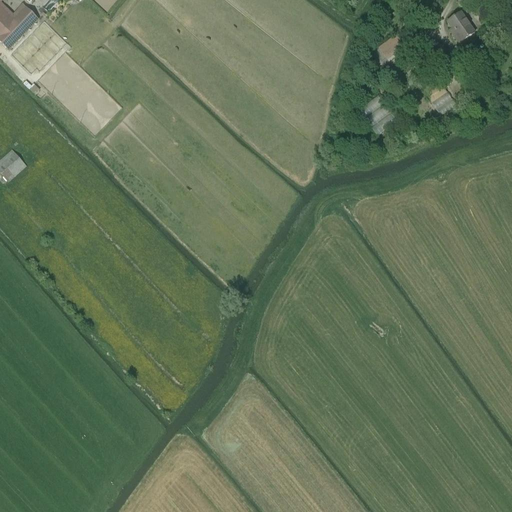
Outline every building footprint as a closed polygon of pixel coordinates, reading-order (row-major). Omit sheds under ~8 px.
[(25,9),(13,21),(0,8),(0,43),(8,52),(38,21),(25,9)] [(461,13),(446,23),(454,34),(452,35),(458,45),(474,34),(461,13)] [(378,49),(389,64),(391,67),(410,52),(409,50),(412,48),(406,40),(403,42),(398,35),(378,49)] [(431,104),(446,93),(436,79),(421,89),(431,104)] [(26,167),(12,151),(0,161),(0,173),(9,183),(26,167)]
